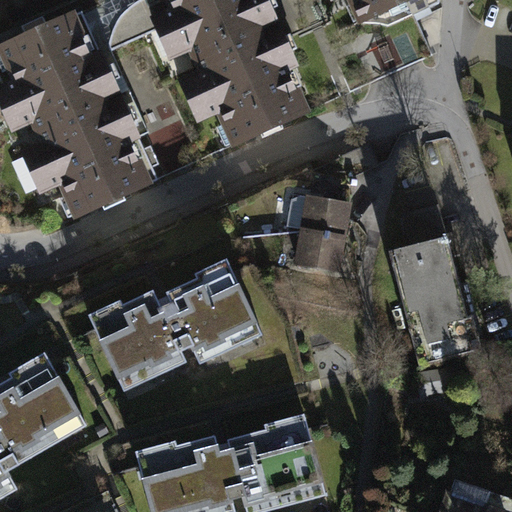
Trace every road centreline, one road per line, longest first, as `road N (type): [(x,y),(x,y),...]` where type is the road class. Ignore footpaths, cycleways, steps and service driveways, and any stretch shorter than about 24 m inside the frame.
road 1 (residential): [(0,256),(78,246),(338,128),(427,113)]
road 2 (residential): [(427,113),(470,152),(511,292)]
